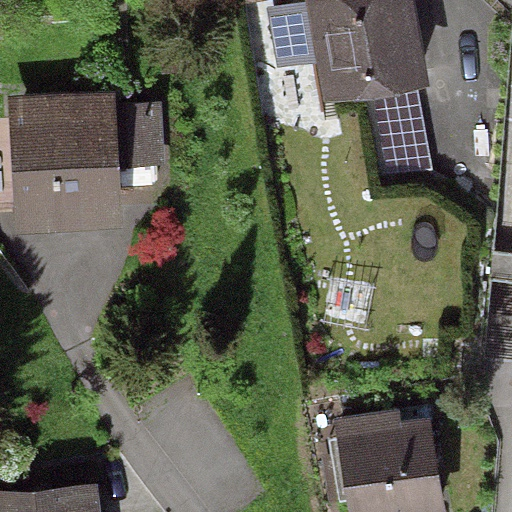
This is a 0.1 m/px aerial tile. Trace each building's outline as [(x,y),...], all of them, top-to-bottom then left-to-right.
[(279,67),(316,61),(305,0),(304,0),(268,6),(279,67)] [(415,0),(305,0),(316,61),(324,104),(374,96),(418,88),(430,86),(415,0)] [(432,168),(418,88),(374,96),(387,176),(432,168)] [(9,94),(14,213),(122,208),(120,167),(117,103),(117,89),(9,94)] [(163,101),(117,103),(120,167),(166,165),(163,101)] [(444,511),(429,405),(335,419),(338,438),(347,500),(349,511),(444,511)] [(340,501),(347,500),(338,438),(331,439),(340,501)] [(103,511),(100,484),(0,493),(0,511),(103,511)]
